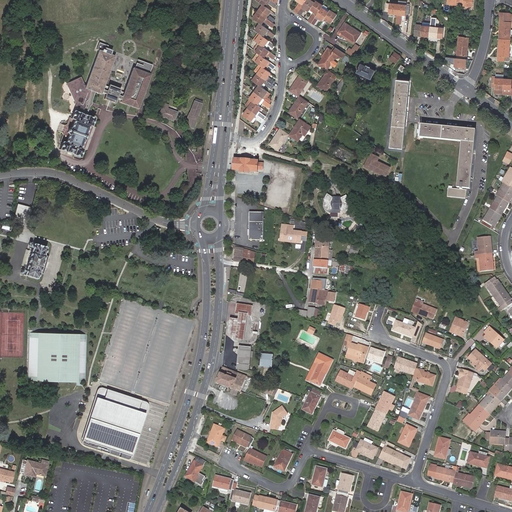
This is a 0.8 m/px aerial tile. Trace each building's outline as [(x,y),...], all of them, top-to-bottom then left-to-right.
[(277,5),(276,4),(269,0),(255,0),(262,5),(264,6),(264,5),(267,6),(268,4),(274,8),(277,5)] [(294,11),(298,14),(306,0),(296,0),(299,2),(294,11)] [(309,12),(310,9),(315,3),(316,1),(315,0),(306,0),(298,14),(301,16),(305,10),(309,12)] [(460,0),(460,3),(460,5),(464,6),(468,6),(467,9),(472,10),(473,0),(460,0)] [(308,21),(311,23),(322,7),(323,5),(316,1),(315,3),(310,9),(313,12),(312,14),(313,14),(308,21)] [(407,1),(399,1),(399,4),(398,15),(397,23),(402,23),(402,18),(405,19),(406,13),(409,14),(410,5),(406,4),(407,1)] [(389,14),(398,15),(399,4),(390,3),(387,3),(386,12),(389,13),(389,14)] [(257,12),(273,23),(275,20),(269,15),(271,11),(264,6),(262,5),(257,12)] [(311,23),(314,25),(319,18),(322,21),(324,19),(329,12),(322,7),(311,23)] [(329,12),(324,19),(331,23),(337,14),(330,10),(329,12)] [(260,24),(261,25),(264,22),(272,28),(275,24),(273,23),(257,12),(253,18),(260,24)] [(511,12),(502,12),(500,39),(511,39),(511,34),(511,29),(511,30),(511,13),(511,12)] [(430,27),(431,23),(423,22),(422,26),(419,25),(418,34),(421,34),(421,35),(429,36),(430,27)] [(361,33),(345,23),(338,34),(347,40),(348,38),(355,42),(361,33)] [(260,34),(265,38),(268,35),(273,38),(275,35),(261,25),(260,24),(255,30),(258,33),(260,34)] [(430,27),(429,36),(438,37),(438,36),(441,36),(442,28),(430,27)] [(258,43),(266,49),(269,46),(273,49),(275,46),(265,38),(260,34),(258,33),(253,39),(258,43)] [(458,45),(468,47),(469,38),(468,37),(468,34),(460,33),(458,45)] [(511,39),(500,39),(499,60),(509,61),(511,39)] [(109,46),(100,42),(96,51),(97,52),(85,86),(83,85),(80,79),(66,85),(76,105),(79,104),(84,109),(83,111),(88,112),(90,106),(92,107),(94,105),(95,103),(94,101),(92,100),(95,92),(102,94),(102,93),(106,94),(105,99),(108,100),(109,99),(111,100),(113,101),(113,102),(116,103),(118,99),(122,100),(121,102),(129,105),(130,102),(132,103),(131,105),(139,108),(152,74),(150,74),(154,65),(148,62),(146,66),(138,63),(135,68),(134,68),(125,92),(121,91),(122,89),(117,87),(110,84),(109,86),(105,85),(116,56),(111,54),(113,50),(108,49),(109,46)] [(273,59),(276,56),(266,49),(258,43),(253,50),(257,52),(260,55),(264,58),(267,55),(269,56),(273,59)] [(467,56),(468,47),(458,45),(457,58),(465,59),(465,55),(467,56)] [(334,52),(329,49),(323,58),(318,64),(327,70),(330,64),(332,62),(333,61),(335,57),(337,58),(345,58),(347,55),(337,48),(334,52)] [(273,70),(276,67),(266,59),(264,58),(260,55),(257,52),(252,59),(259,65),(266,70),(269,66),(273,70)] [(396,63),(400,57),(401,57),(395,52),(390,59),(396,63)] [(371,79),(375,71),(370,68),(370,67),(366,65),(366,66),(361,64),(357,72),(371,79)] [(271,73),(266,70),(259,65),(254,71),(257,74),(266,80),(268,77),(271,73)] [(336,76),(328,71),(317,86),(326,92),(336,76)] [(252,80),(259,85),(261,86),(263,83),(266,80),(257,74),(252,80)] [(309,80),(300,75),(290,90),(298,96),(309,80)] [(503,89),(504,79),(495,78),(496,76),(493,76),(493,78),(492,78),(492,87),(495,87),(495,88),(503,89)] [(273,85),(275,82),(268,77),(266,80),(267,81),(273,85)] [(503,89),(503,94),(511,94),(511,88),(511,87),(511,79),(504,79),(503,89)] [(345,82),(342,80),(336,88),(340,91),(345,82)] [(403,148),(410,81),(397,80),(390,146),(403,148)] [(274,86),(273,85),(267,81),(265,84),(272,89),(274,86)] [(259,85),(254,92),(263,98),(268,92),(261,86),(259,85)] [(254,92),(249,99),(253,102),(257,105),(263,98),(254,92)] [(268,92),(263,98),(270,103),(272,100),(267,97),(270,93),(268,92)] [(308,102),(299,97),(289,112),(297,118),(308,102)] [(257,105),(260,107),(262,103),(268,108),(271,104),(270,103),(263,98),(257,105)] [(248,108),(263,120),(266,117),(259,111),(261,108),(260,107),(257,105),(253,102),(249,99),(244,105),(248,108)] [(193,126),(196,127),(200,117),(199,116),(203,105),(196,102),(191,114),(190,113),(185,125),(192,128),(193,126)] [(163,110),(167,112),(173,114),(176,106),(167,103),(163,110)] [(256,119),(262,124),(264,121),(263,120),(248,108),(243,115),(254,122),(256,119)] [(87,116),(88,112),(83,111),(82,115),(74,112),(69,127),(66,127),(63,133),(66,134),(61,149),(82,156),(85,149),(82,148),(84,140),(86,141),(88,138),(89,134),(86,134),(89,126),(92,127),(95,119),(87,116)] [(290,135),(298,141),(302,134),(305,136),(311,127),(300,120),(290,135)] [(475,130),(421,125),(420,138),(462,142),(457,188),(460,188),(460,189),(448,188),(448,197),(465,199),(466,190),(463,190),(464,188),(470,189),(475,130)] [(278,150),(283,143),(289,134),(280,129),(270,145),(278,150)] [(511,154),(507,152),(503,160),(504,161),(508,163),(509,163),(511,157),(511,154)] [(371,153),(369,156),(379,161),(380,157),(371,153)] [(379,161),(369,156),(364,166),(372,170),(373,169),(375,169),(376,171),(376,172),(387,178),(392,167),(379,161)] [(235,159),(234,170),(240,171),(241,162),(246,163),(246,160),(235,159)] [(241,162),(240,171),(240,172),(249,173),(249,172),(250,160),(246,160),(246,163),(241,162)] [(263,162),(250,160),(249,172),(257,172),(258,170),(263,170),(263,162)] [(503,183),(511,168),(510,168),(504,178),(501,177),(499,180),(503,183)] [(511,168),(503,183),(505,184),(511,188),(511,168)] [(503,183),(496,195),(497,196),(505,184),(503,183)] [(511,188),(505,184),(497,196),(507,202),(509,199),(511,200),(511,197),(511,188)] [(348,200),(345,195),(340,198),(340,195),(337,197),(337,198),(333,198),(328,194),(325,199),(324,206),(327,211),(334,208),(336,210),(338,209),(344,213),(348,208),(348,200)] [(497,196),(490,209),(499,215),(501,212),(503,213),(509,203),(507,202),(497,196)] [(27,203),(18,201),(13,219),(22,221),(27,203)] [(490,209),(481,224),(491,229),(493,226),(494,227),(501,216),(499,215),(490,209)] [(264,212),(250,212),(250,240),(264,240),(264,212)] [(295,226),(282,224),(281,238),(302,241),(303,232),(294,231),(295,226)] [(389,232),(391,234),(396,236),(399,229),(394,227),(391,226),(389,232)] [(328,261),(335,261),(335,259),(332,259),(328,258),(328,250),(330,237),(317,236),(316,248),(317,248),(317,252),(315,252),(315,260),(328,261)] [(475,252),(475,255),(490,253),(490,250),(492,250),(491,236),(478,238),(479,251),(475,252)] [(46,244),(34,240),(31,252),(29,251),(26,263),(27,263),(24,271),(37,275),(39,267),(41,267),(44,255),(43,255),(46,244)] [(359,248),(352,245),(350,254),(357,256),(359,248)] [(236,248),(234,260),(242,262),(244,249),(236,248)] [(244,249),(242,262),(250,263),(252,252),(244,249)] [(490,253),(475,255),(476,259),(479,258),(480,272),(494,270),(492,257),(490,257),(490,253)] [(314,274),(327,275),(328,268),(330,268),(330,266),(328,266),(328,261),(315,260),(314,274)] [(352,275),(355,267),(347,265),(344,276),(350,277),(351,274),(352,275)] [(312,289),(322,290),(323,287),(325,287),(326,284),(323,283),(323,281),(322,281),(323,279),(313,278),(312,289)] [(485,284),(494,296),(504,289),(498,280),(496,281),(494,278),(485,284)] [(322,290),(312,289),(309,303),(325,305),(327,291),(325,290),(322,290)] [(504,289),(494,296),(501,307),(498,309),(500,312),(506,308),(511,303),(510,301),(511,299),(504,289)] [(423,304),(414,301),(411,311),(419,315),(420,313),(423,304)] [(236,314),(239,314),(247,315),(251,316),(252,306),(237,304),(236,314)] [(364,320),(369,307),(360,304),(356,317),(364,320)] [(427,316),(434,319),(437,310),(423,304),(420,313),(427,316)] [(337,322),(338,323),(341,315),(343,316),(345,308),(336,305),(329,324),(336,326),(337,322)] [(229,330),(244,335),(247,315),(239,314),(238,319),(231,318),(229,330)] [(456,318),(451,331),(463,336),(464,332),(462,331),(464,326),(467,327),(468,323),(456,318)] [(415,328),(397,321),(393,330),(417,339),(422,325),(418,321),(415,328)] [(85,331),(28,329),(27,377),(82,379),(85,331)] [(492,329),(487,335),(485,337),(490,342),(491,341),(494,344),(493,345),(497,348),(504,340),(492,329)] [(244,341),(244,335),(229,330),(228,336),(236,337),(236,340),(244,341)] [(440,349),(444,340),(426,333),(422,342),(440,349)] [(349,348),(350,343),(351,344),(353,337),(346,334),(343,345),(349,348)] [(364,364),(369,347),(365,346),(364,348),(358,346),(351,344),(350,343),(349,348),(347,353),(354,356),(358,357),(357,361),(364,364)] [(251,347),(240,346),(238,370),(249,371),(251,347)] [(383,364),(387,352),(372,347),(369,359),(383,364)] [(484,367),(486,369),(491,364),(476,349),(468,358),(473,362),(472,364),(474,365),(475,364),(477,366),(481,370),(483,368),(484,367)] [(320,386),(332,363),(333,360),(319,353),(314,363),(319,365),(310,381),(320,386)] [(273,355),(262,355),(261,366),(271,367),(273,355)] [(413,374),(416,364),(399,358),(395,368),(413,374)] [(314,363),(306,381),(310,383),(310,381),(319,365),(314,363)] [(241,392),(247,377),(223,367),(217,383),(221,384),(219,384),(218,385),(218,387),(219,387),(220,387),(220,386),(223,387),(225,388),(227,389),(227,390),(229,391),(229,390),(229,388),(228,387),(241,392)] [(418,392),(419,390),(412,387),(418,369),(416,368),(409,389),(418,392)] [(511,368),(502,380),(511,389),(511,388),(511,368)] [(432,386),(436,376),(424,372),(425,371),(420,369),(417,381),(432,386)] [(474,373),(461,369),(460,373),(461,374),(459,379),(456,390),(457,390),(455,396),(465,399),(467,394),(468,394),(474,373)] [(359,376),(361,372),(358,371),(357,373),(350,370),(348,374),(341,371),(336,381),(353,389),(354,387),(359,376)] [(371,395),(376,385),(370,382),(372,377),(361,372),(359,376),(354,387),(371,395)] [(491,393),(502,380),(500,378),(489,391),(491,393)] [(502,380),(491,393),(499,400),(502,397),(504,398),(511,389),(502,380)] [(99,396),(86,441),(106,447),(111,449),(110,453),(121,456),(134,460),(148,411),(142,409),(142,407),(148,409),(150,401),(99,387),(97,395),(99,396)] [(279,389),(272,387),(269,394),(275,397),(279,389)] [(313,388),(311,393),(319,397),(322,393),(313,388)] [(385,392),(377,409),(386,414),(395,397),(385,392)] [(418,392),(415,397),(417,398),(409,415),(419,420),(427,403),(426,403),(429,397),(418,392)] [(302,409),(308,412),(312,414),(321,398),(319,397),(311,393),(302,409)] [(499,400),(491,393),(488,396),(480,405),(490,414),(498,404),(497,403),(499,400)] [(490,414),(480,405),(471,416),(469,414),(463,420),(475,431),(478,427),(477,425),(479,422),(481,424),(490,414)] [(288,414),(283,407),(277,411),(277,412),(276,413),(275,412),(273,414),(271,430),(279,431),(279,428),(281,428),(282,419),(288,414)] [(386,414),(377,409),(368,427),(378,431),(386,414)] [(224,429),(215,425),(208,442),(217,446),(224,429)] [(417,430),(407,425),(399,442),(409,447),(417,430)] [(334,431),(329,441),(347,450),(353,440),(345,436),(346,434),(345,433),(340,430),(338,430),(337,432),(334,431)] [(238,431),(234,438),(252,444),(255,439),(238,431)] [(506,432),(495,431),(494,433),(491,433),(490,443),(505,445),(505,440),(506,438),(506,432)] [(252,444),(234,438),(233,440),(250,449),(252,444)] [(435,456),(442,458),(445,459),(450,441),(440,438),(435,456)] [(378,448),(361,440),(357,449),(373,458),(378,448)] [(405,468),(410,458),(389,448),(385,446),(379,458),(385,460),(385,459),(405,468)] [(250,449),(247,454),(244,460),(253,464),(254,463),(262,466),(266,457),(250,449)] [(489,457),(471,453),(469,463),(487,468),(489,457)] [(284,471),(291,458),(281,454),(275,467),(284,471)] [(206,461),(197,456),(185,476),(201,485),(204,481),(202,481),(205,477),(199,473),(206,461)] [(32,475),(34,475),(44,478),(48,462),(40,460),(39,465),(26,461),(22,476),(31,478),(32,475)] [(511,468),(498,465),(496,475),(511,479),(511,468)] [(325,477),(325,475),(327,469),(316,466),(312,485),(322,487),(325,477)] [(435,478),(454,482),(457,467),(454,466),(453,471),(438,468),(435,478)] [(0,479),(11,482),(13,471),(0,467),(0,479)] [(457,467),(454,482),(454,484),(472,488),(474,477),(458,474),(460,467),(457,467)] [(353,477),(342,474),(341,481),(337,480),(336,485),(340,485),(338,492),(348,495),(353,477)] [(234,480),(216,476),(214,486),(232,490),(232,489),(233,483),(234,480)] [(11,495),(13,487),(5,485),(3,493),(11,495)] [(511,501),(511,486),(511,487),(510,490),(502,488),(500,498),(511,501)] [(232,489),(232,490),(230,500),(248,505),(250,494),(236,490),(232,489)] [(344,511),(348,495),(338,492),(333,511),(338,511),(344,511)] [(408,511),(412,494),(402,492),(396,511),(408,511)] [(264,509),(276,511),(278,501),(260,496),(255,495),(253,506),(264,509)] [(316,511),(320,497),(309,495),(305,511),(316,511)] [(215,509),(217,507),(208,501),(206,504),(215,509)] [(295,511),(297,505),(278,501),(276,511),(275,511),(295,511)]
